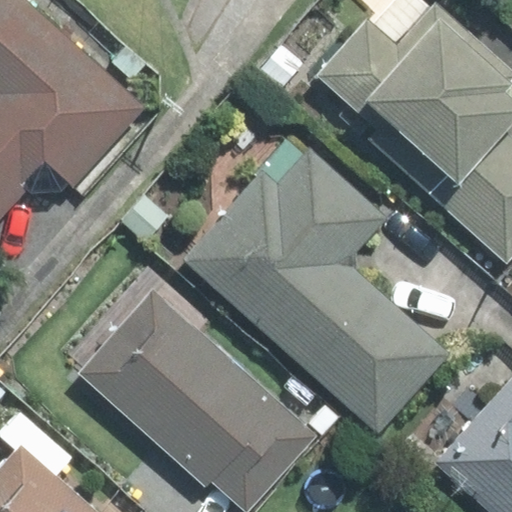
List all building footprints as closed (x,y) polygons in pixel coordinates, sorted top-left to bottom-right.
[(158,108),(32,0),(0,0),(0,100),(5,105),(0,111),(0,198),(46,145),(92,184),(158,108)] [(511,244),(511,76),(429,0),(389,0),(312,83),(501,256),(511,244)] [(393,209),(294,128),(190,253),(398,424),(457,353),(348,263),(393,209)] [(254,511),(326,440),(170,285),(84,370),(227,511),(254,511)] [(511,511),(511,375),(440,450),(504,511),(511,511)] [(118,511),(5,412),(0,417),(0,511),(118,511)]
